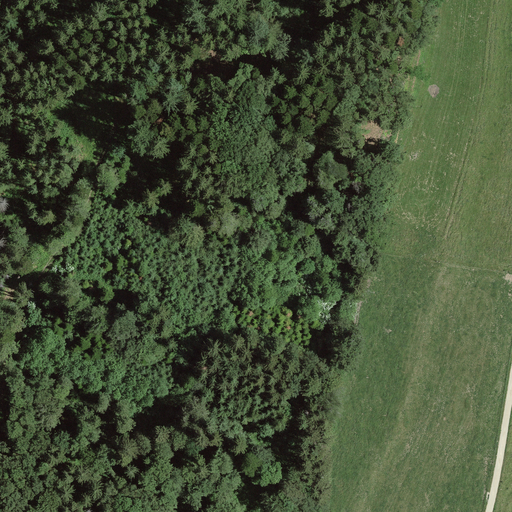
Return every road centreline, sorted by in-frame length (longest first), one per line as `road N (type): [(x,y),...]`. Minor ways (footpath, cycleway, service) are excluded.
road 1 (track): [(322,511),(328,434),(366,239),(423,0)]
road 2 (track): [(216,0),(166,79),(115,127),(82,224),(22,312),(0,386)]
road 3 (track): [(511,382),(488,511)]
